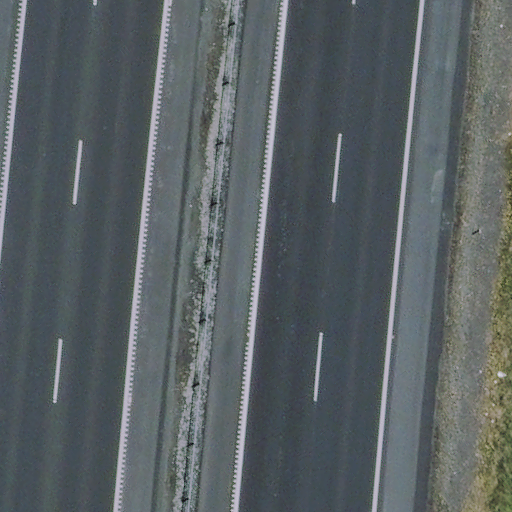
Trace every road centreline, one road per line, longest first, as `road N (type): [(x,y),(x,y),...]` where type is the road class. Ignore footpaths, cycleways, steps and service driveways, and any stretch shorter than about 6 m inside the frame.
road 1 (motorway): [(358,0),(316,511)]
road 2 (motorway): [(35,511),(70,0)]
